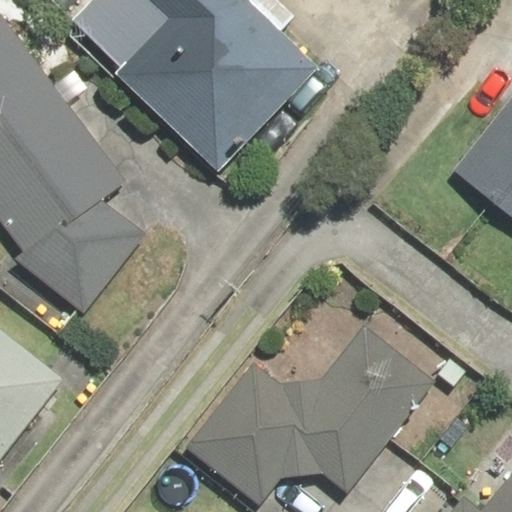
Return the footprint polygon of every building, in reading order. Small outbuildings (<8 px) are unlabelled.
[(179,0),(202,20),(147,80),(242,166),(341,58),(277,0),(179,0)] [(5,4),(0,8),(0,213),(82,310),(189,220),(5,4)] [(511,108),(462,171),(511,210),(511,108)] [(0,494),(92,385),(0,307),(0,494)] [(276,501),(316,449),(361,484),(440,381),(363,322),(309,392),(265,359),(200,443),(276,501)]
